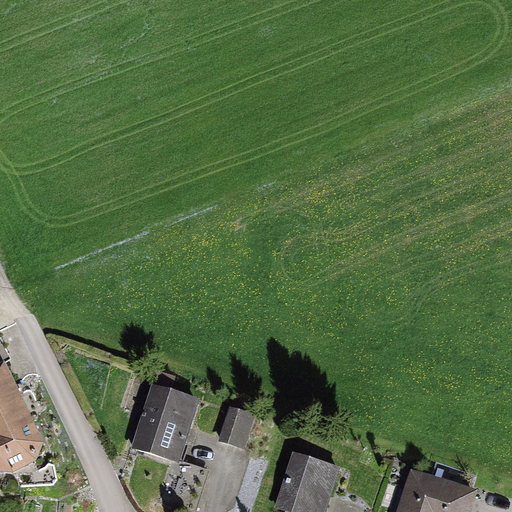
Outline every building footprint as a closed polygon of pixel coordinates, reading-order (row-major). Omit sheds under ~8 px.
[(55,443),(16,364),(0,371),(0,474),(20,476),(48,462),(55,443)] [(198,403),(154,389),(135,449),(174,461),(161,501),(193,511),(195,511),(208,473),(178,463),(198,403)] [(253,419),(231,411),(221,440),(243,447),(253,419)] [(278,508),(290,511),(324,511),(338,470),(295,456),(286,484),(290,485),(288,491),(284,490),(278,508)] [(469,511),(476,493),(414,473),(401,511),(469,511)]
